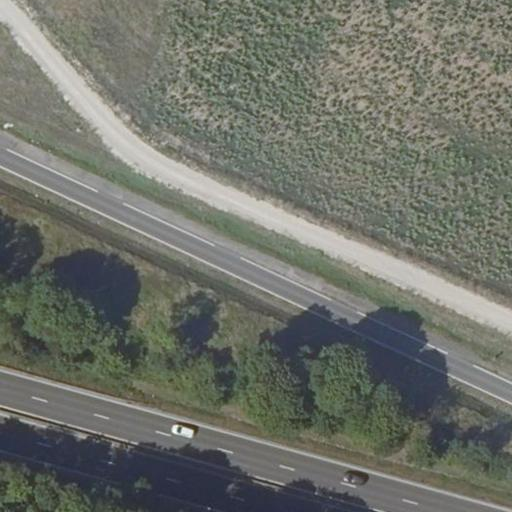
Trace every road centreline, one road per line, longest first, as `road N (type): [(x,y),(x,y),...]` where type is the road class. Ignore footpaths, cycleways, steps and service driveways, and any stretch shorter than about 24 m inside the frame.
road 1 (trunk): [(511,392),(0,156)]
road 2 (trunk): [(442,511),(0,390)]
road 3 (trunk): [(0,432),(286,511)]
